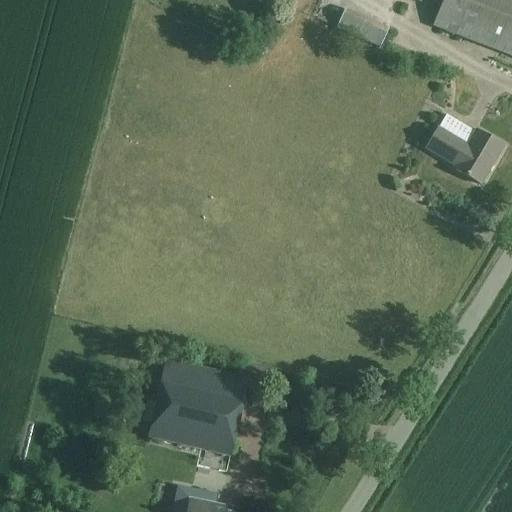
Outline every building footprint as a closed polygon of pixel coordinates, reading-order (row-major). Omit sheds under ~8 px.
[(306,0),(297,0),(289,15),(306,25),(317,6),(306,0)] [(511,1),(509,0),(450,0),(439,26),(511,55),(511,1)] [(343,13),(334,31),(378,51),(386,33),(343,13)] [(453,171),(480,187),(503,149),(446,115),(425,151),(454,168),(453,171)] [(148,440),(230,459),(248,381),(166,362),(148,440)] [(47,499),(51,486),(22,478),(19,491),(47,499)] [(220,499),(177,491),(172,511),(236,511),(218,508),(220,499)]
